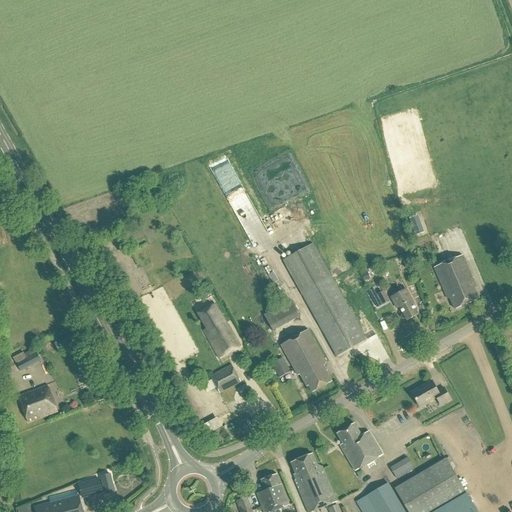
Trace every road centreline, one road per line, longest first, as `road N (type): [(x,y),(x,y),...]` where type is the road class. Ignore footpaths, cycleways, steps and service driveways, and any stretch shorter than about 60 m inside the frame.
road 1 (primary): [(183,468),(0,132)]
road 2 (tertiary): [(511,305),(213,478)]
